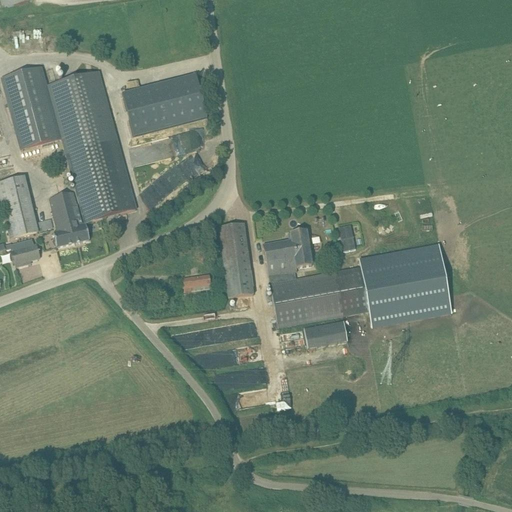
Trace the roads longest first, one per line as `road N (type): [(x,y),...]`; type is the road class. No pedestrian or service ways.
road 1 (unclassified): [(511,511),(437,497),(259,482),(236,459),(209,401),(91,269)]
road 2 (unclassified): [(91,269),(193,227),(225,191),(232,163),(208,0)]
